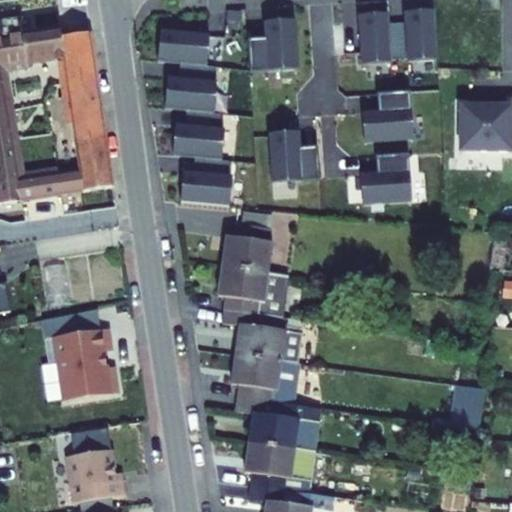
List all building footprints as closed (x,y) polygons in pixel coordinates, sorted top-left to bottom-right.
[(433,52),(430,4),(401,6),(404,54),(433,52)] [(386,55),(383,7),(354,8),(356,57),(386,55)] [(286,12),(257,14),(258,30),(241,31),(242,63),(289,61),(286,12)] [(22,35),(20,20),(0,22),(0,205),(110,190),(86,37),(60,40),(60,32),(22,35)] [(153,22),(150,51),(198,57),(201,27),(153,22)] [(160,70),(157,99),(205,104),(208,75),(160,70)] [(408,133),(405,87),(373,88),(374,105),(358,106),(359,136),(408,133)] [(511,146),(511,90),(507,91),(507,101),(463,100),(463,146),(511,146)] [(167,117),(164,147),(212,152),(215,123),(167,117)] [(264,174),(311,172),(309,140),(292,141),(291,125),(261,126),(264,174)] [(405,197),(402,150),(370,151),(371,169),(355,170),(356,199),(405,197)] [(170,188),(218,195),(223,165),(175,158),(170,188)] [(215,222),(209,254),(258,262),(266,217),(227,210),(224,223),(215,222)] [(215,285),(212,297),(251,304),(258,262),(209,254),(204,283),(215,285)] [(258,262),(251,304),(272,308),(280,266),(258,262)] [(68,264),(40,268),(47,312),(74,308),(68,264)] [(227,313),(222,343),(270,352),(286,355),(292,324),(249,316),(251,304),(212,297),(210,310),(227,313)] [(272,308),(251,304),(249,316),(292,324),(295,313),(272,308)] [(101,356),(97,335),(44,343),(54,407),(107,399),(103,373),(96,374),(93,358),(101,356)] [(225,377),(223,389),(262,397),(278,400),(286,355),(270,352),(222,343),(215,375),(225,377)] [(241,406),(236,434),(302,447),(310,406),(278,400),(262,397),(223,389),(220,401),(241,406)] [(475,427),(477,394),(460,393),(459,426),(475,427)] [(77,458),(67,460),(73,505),(81,504),(82,511),(109,508),(108,501),(123,498),(121,482),(114,483),(107,433),(74,437),(77,458)] [(244,466),(242,478),(274,485),(294,489),(302,447),(236,434),(230,463),(244,466)] [(255,494),(252,511),(316,511),(320,494),(294,489),(274,485),(242,478),(239,491),(255,494)]
